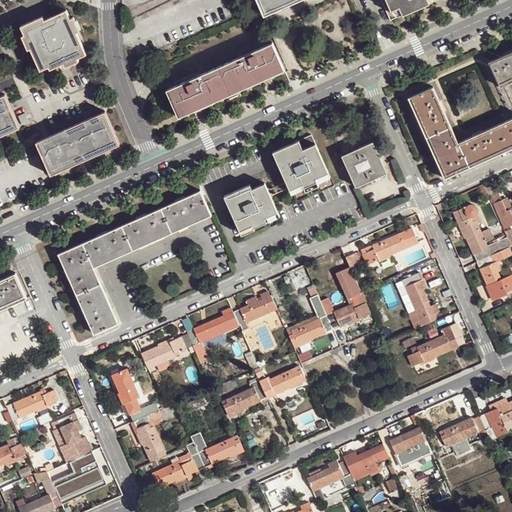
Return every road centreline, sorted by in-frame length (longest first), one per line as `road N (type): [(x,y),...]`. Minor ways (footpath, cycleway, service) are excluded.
road 1 (residential): [(72,357),(421,199)]
road 2 (residential): [(495,367),(168,511)]
road 3 (secondary): [(365,70),(155,163)]
road 4 (residential): [(421,199),(495,367)]
road 5 (residential): [(109,0),(115,70),(155,163)]
road 6 (secondary): [(511,4),(365,70)]
road 7 (residential): [(72,357),(135,500)]
road 8 (secondary): [(155,163),(15,226)]
road 9 (residential): [(15,226),(72,357)]
road 10 (residential): [(365,70),(421,199)]
